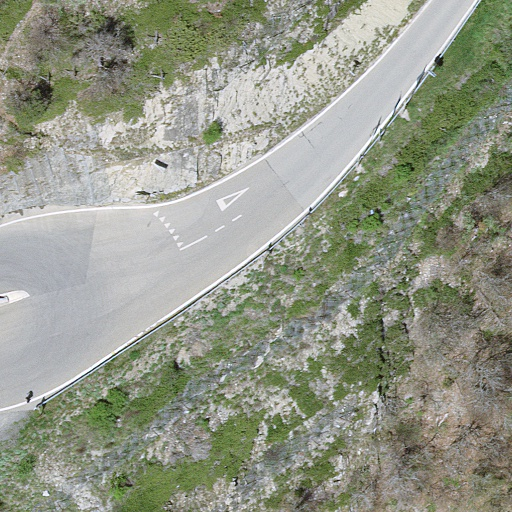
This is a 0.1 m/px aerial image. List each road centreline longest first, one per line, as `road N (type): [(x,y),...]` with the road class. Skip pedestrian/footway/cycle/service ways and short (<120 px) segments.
road 1 (tertiary): [(129,259),(235,218),(344,126),(443,0)]
road 2 (tertiary): [(129,259),(131,277),(84,322),(0,365)]
road 3 (tertiary): [(0,271),(84,244),(129,259)]
